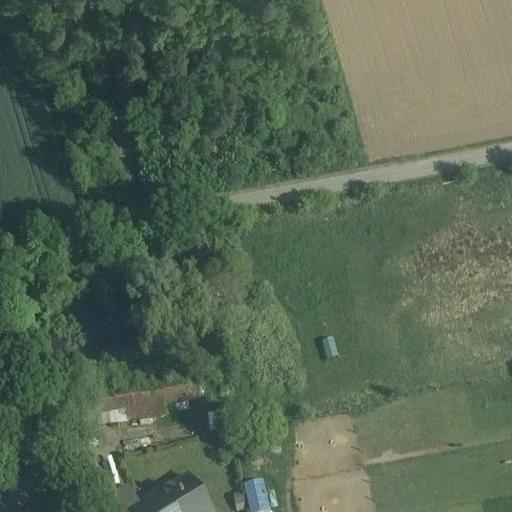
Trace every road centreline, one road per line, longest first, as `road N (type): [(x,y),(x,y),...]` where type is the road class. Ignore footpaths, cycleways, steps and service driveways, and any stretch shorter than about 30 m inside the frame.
road 1 (unclassified): [(0,250),(511,151)]
road 2 (track): [(93,0),(139,222)]
